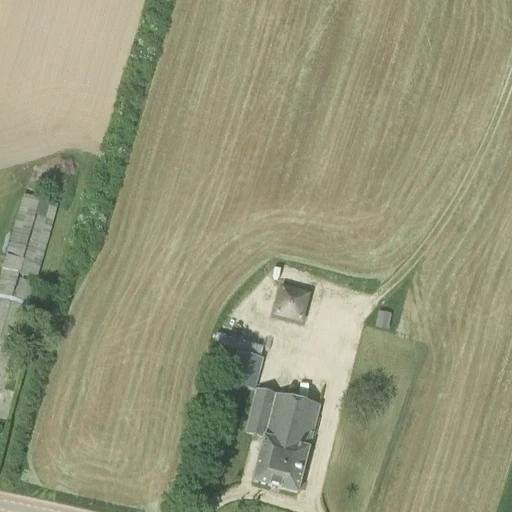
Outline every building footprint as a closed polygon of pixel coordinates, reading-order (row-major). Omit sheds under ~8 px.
[(0,342),(16,347),(57,206),(24,196),(0,278),(0,342)] [(303,322),(311,291),(281,284),(274,315),(303,322)] [(389,322),(376,319),(374,328),(387,331),(389,322)] [(251,392),(259,361),(235,355),(228,386),(251,392)] [(296,495),(308,449),(318,409),(256,393),(245,434),(263,439),(252,484),(296,495)]
